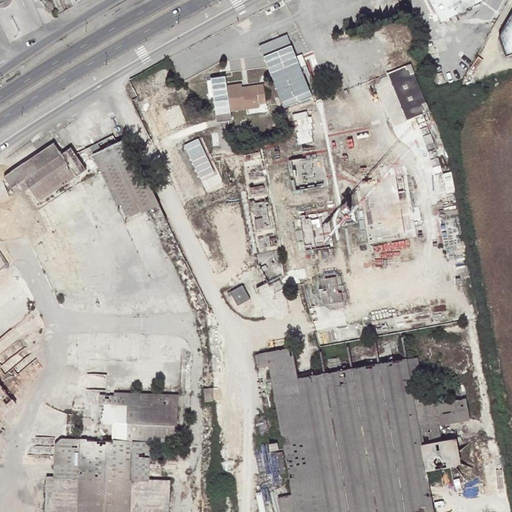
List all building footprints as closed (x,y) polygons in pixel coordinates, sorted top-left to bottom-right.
[(481,0),(430,0),(441,21),(481,0)] [(511,6),(494,36),(498,43),(511,18),(511,6)] [(511,18),(498,43),(503,56),(511,52),(511,18)] [(288,106),(317,96),(294,33),(265,43),(288,106)] [(391,71),(407,119),(432,111),(416,63),(391,71)] [(242,84),(229,89),(236,113),(262,106),(262,102),(269,100),(264,83),(254,86),(255,88),(244,92),(243,87),(242,84)] [(254,86),(253,84),(243,87),(244,92),(255,88),(254,86)] [(300,142),(314,141),(312,112),(299,113),(300,142)] [(203,137),(187,144),(204,179),(219,172),(203,137)] [(122,212),(156,198),(136,155),(128,160),(121,147),(95,161),(99,169),(122,212)] [(85,189),(75,164),(72,166),(64,153),(10,194),(21,210),(29,205),(40,221),(85,189)] [(99,169),(95,161),(90,164),(95,172),(99,169)] [(78,162),(75,164),(85,189),(93,183),(78,162)] [(134,236),(165,219),(156,198),(122,212),(134,236)] [(327,303),(344,301),(342,277),(325,278),(327,303)] [(239,305),(253,298),(246,285),(232,292),(239,305)] [(4,347),(0,349),(0,358),(3,363),(11,357),(4,347)] [(438,511),(430,471),(445,468),(455,467),(450,442),(447,425),(470,421),(466,397),(436,402),(428,367),(424,367),(410,371),(408,359),(298,381),(292,348),(254,356),(256,366),(268,364),(285,447),(294,492),(280,493),(283,511),(438,511)] [(423,356),(408,359),(410,371),(424,367),(423,356)] [(0,380),(0,415),(17,401),(0,380)] [(205,402),(214,401),(213,389),(204,390),(205,402)] [(152,395),(113,393),(112,408),(98,407),(98,419),(93,425),(93,441),(73,441),(75,418),(63,417),(62,444),(57,444),(51,449),(50,482),(43,481),(41,511),(165,511),(167,482),(146,481),(130,480),(132,442),(188,444),(189,411),(153,409),(152,395)] [(190,396),(152,395),(153,409),(189,411),(190,396)] [(271,451),(278,449),(277,440),(269,442),(271,451)] [(130,480),(146,481),(148,443),(132,442),(130,480)] [(294,492),(285,447),(278,449),(271,451),(280,493),(294,492)]
